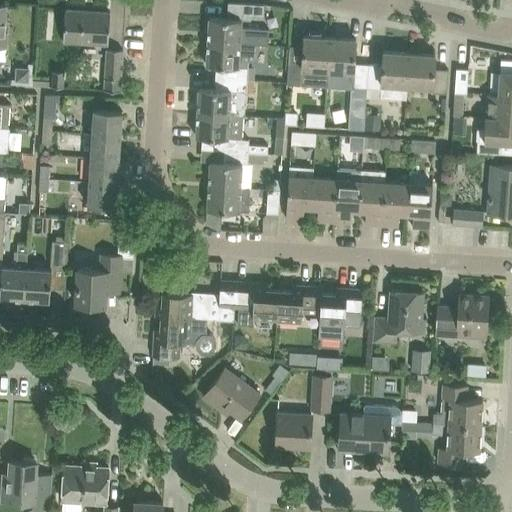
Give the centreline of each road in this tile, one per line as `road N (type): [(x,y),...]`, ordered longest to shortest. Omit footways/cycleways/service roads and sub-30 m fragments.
road 1 (unclassified): [(511,267),(198,243),(151,184),(160,0)]
road 2 (residential): [(448,503),(271,492),(247,483),(110,383)]
road 3 (residential): [(511,26),(364,0)]
